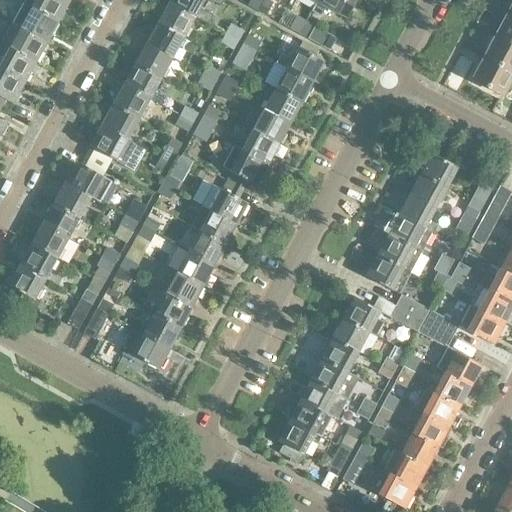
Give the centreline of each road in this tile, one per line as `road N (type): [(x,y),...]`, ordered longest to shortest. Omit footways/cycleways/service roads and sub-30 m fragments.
road 1 (residential): [(198,446),(392,85)]
road 2 (residential): [(0,224),(123,0)]
road 3 (residential): [(198,446),(0,335)]
road 4 (residential): [(318,511),(198,446)]
road 5 (residential): [(511,151),(392,85)]
road 6 (residential): [(452,511),(511,394)]
